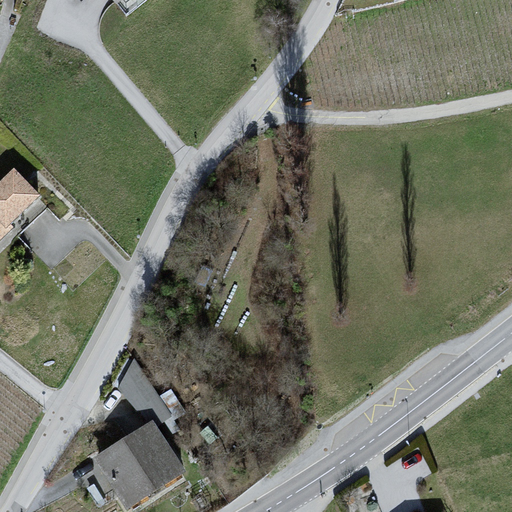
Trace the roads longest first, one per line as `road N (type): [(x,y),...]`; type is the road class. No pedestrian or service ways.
road 1 (residential): [(12,511),(139,271),(250,104)]
road 2 (residential): [(511,332),(265,511)]
road 3 (residential): [(250,104),(298,120),(354,123),(511,100)]
road 4 (residential): [(250,104),(321,0)]
